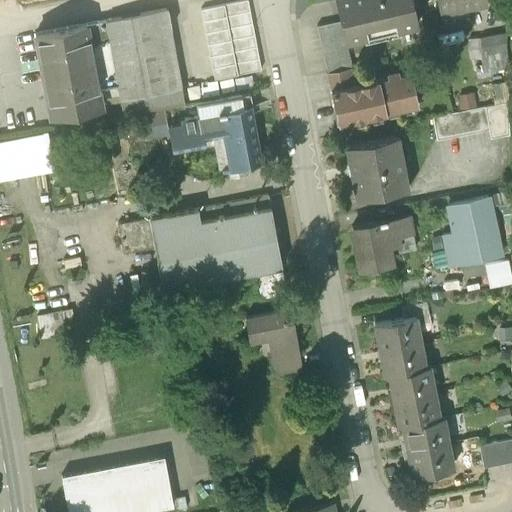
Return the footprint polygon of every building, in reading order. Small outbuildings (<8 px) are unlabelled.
[(266,66),(253,0),(219,0),(199,4),(213,76),(266,66)] [(411,0),(335,0),(340,20),(345,41),(417,24),(411,0)] [(436,0),(439,10),(484,0),(436,0)] [(166,7),(105,18),(108,36),(117,83),(123,112),(184,101),(166,7)] [(340,20),(317,25),(327,72),(351,66),(345,41),(340,20)] [(86,22),(35,32),(50,114),(101,104),(97,86),(117,83),(108,36),(89,40),(86,22)] [(505,31),(480,36),(481,59),(506,54),(505,31)] [(327,72),(329,84),(354,78),(351,66),(327,72)] [(410,71),(330,89),(334,106),(337,119),(338,122),(417,104),(410,71)] [(243,92),(196,101),(199,114),(185,116),(187,127),(170,130),(173,147),(203,141),(202,135),(221,131),(228,166),(256,161),(254,155),(253,149),(246,108),(245,103),(243,92)] [(507,101),(432,115),(437,139),(489,129),(490,137),(508,133),(507,101)] [(47,130),(0,138),(0,178),(53,169),(47,130)] [(398,135),(345,145),(355,197),(408,187),(398,135)] [(268,194),(149,216),(162,287),(281,265),(268,194)] [(487,195),(448,203),(454,231),(441,233),(445,255),(458,252),(460,262),(500,254),(487,195)] [(408,214),(351,225),(360,268),(391,262),(386,238),(411,233),(408,214)] [(124,250),(150,245),(143,215),(117,220),(124,250)] [(483,260),(488,284),(511,279),(511,276),(507,254),(483,260)] [(426,300),(400,305),(403,316),(415,314),(428,311),(426,300)] [(72,306),(37,313),(40,336),(75,330),(72,306)] [(290,308),(245,316),(249,338),(268,334),(275,372),(301,367),(290,308)] [(403,316),(374,322),(379,348),(420,340),(415,314),(403,316)] [(442,354),(440,337),(422,338),(423,356),(442,354)] [(420,340),(379,348),(384,373),(388,372),(424,365),(420,340)] [(424,365),(388,372),(393,398),(433,390),(428,364),(424,365)] [(433,390),(393,398),(398,423),(402,423),(438,415),(433,390)] [(438,415),(402,423),(407,448),(447,440),(442,415),(438,415)] [(511,439),(511,437),(501,439),(505,461),(511,459),(511,439)] [(501,439),(489,441),(494,463),(505,461),(501,439)] [(447,440),(407,448),(411,473),(452,466),(447,440)] [(489,441),(478,443),(483,465),(494,463),(489,441)] [(163,454),(61,473),(68,511),(126,511),(172,504),(163,454)] [(333,511),(332,502),(284,511),(333,511)]
